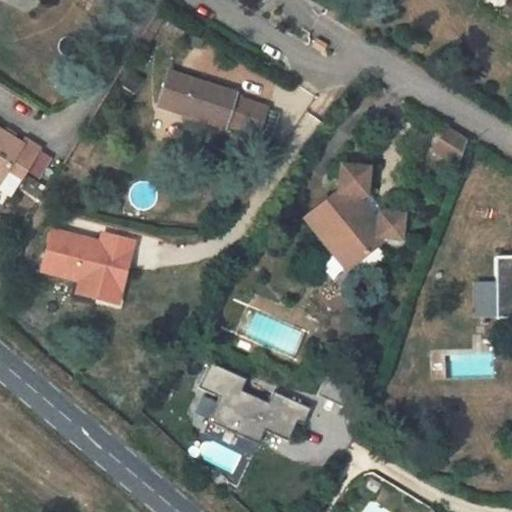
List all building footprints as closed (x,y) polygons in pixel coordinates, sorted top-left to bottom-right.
[(317,39),(313,46),(323,51),(327,45),(317,39)] [(169,71),(157,106),(225,128),(226,124),(259,134),(267,107),(235,96),(236,93),(169,71)] [(3,132),(14,140),(17,134),(6,127),(3,132)] [(0,182),(8,170),(15,174),(23,178),(40,148),(25,139),(22,145),(14,140),(3,132),(0,130),(0,182)] [(440,154),(457,166),(467,142),(450,130),(440,154)] [(339,191),(306,217),(324,240),(332,234),(355,263),(378,245),(387,238),(402,239),(404,215),(380,212),(374,216),(361,201),(367,196),(370,168),(342,164),(339,191)] [(15,174),(8,170),(0,182),(7,187),(15,174)] [(374,216),(380,212),(381,208),(371,197),(367,196),(361,201),(374,216)] [(81,280),(100,285),(97,298),(118,303),(125,277),(120,275),(122,268),(127,269),(134,240),(104,232),(101,242),(53,230),(42,270),(81,280)] [(355,263),(332,234),(324,240),(348,269),(355,263)] [(378,245),(355,263),(366,277),(388,259),(378,245)] [(511,256),(497,257),(497,318),(511,317),(511,256)] [(100,285),(81,280),(77,293),(97,298),(100,285)] [(246,378),(209,361),(197,387),(218,397),(207,420),(258,444),(264,430),(288,441),(297,422),(303,424),(311,408),(273,391),(267,402),(241,389),(246,378)] [(341,407),(352,384),(327,372),(316,395),(341,407)] [(316,473),(308,486),(318,493),(327,479),(316,473)]
